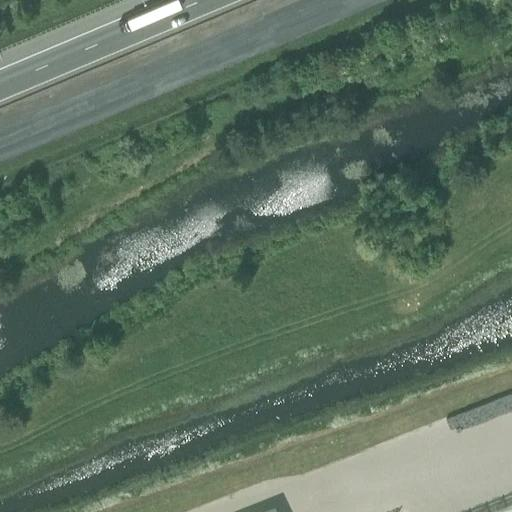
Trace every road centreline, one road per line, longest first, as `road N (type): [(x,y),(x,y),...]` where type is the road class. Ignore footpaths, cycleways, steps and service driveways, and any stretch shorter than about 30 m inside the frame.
road 1 (track): [(0,443),(419,279),(511,226)]
road 2 (motorway): [(0,131),(313,0)]
road 3 (unknown): [(511,403),(220,511)]
road 4 (motorway): [(204,0),(0,85)]
